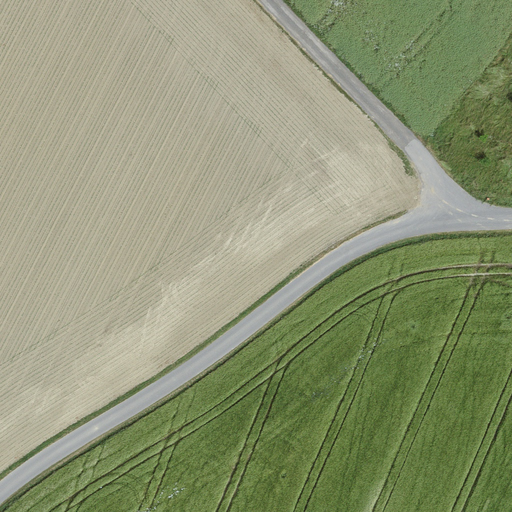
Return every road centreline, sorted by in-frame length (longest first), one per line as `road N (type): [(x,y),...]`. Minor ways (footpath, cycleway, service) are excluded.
road 1 (unclassified): [(448,218),(372,238),(0,495)]
road 2 (unclassified): [(272,0),(418,152),(440,185),(448,218)]
